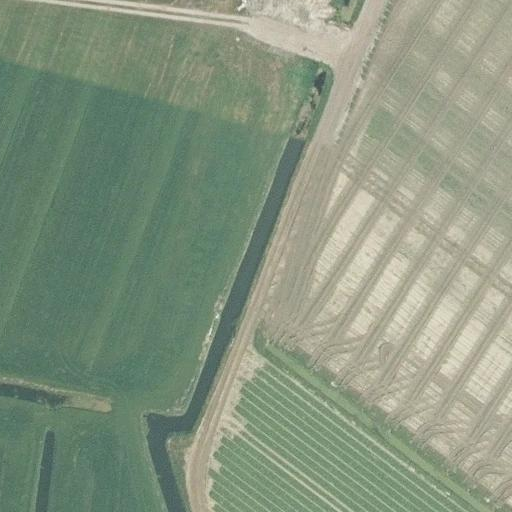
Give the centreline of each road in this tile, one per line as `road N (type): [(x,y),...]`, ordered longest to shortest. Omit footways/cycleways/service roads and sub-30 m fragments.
road 1 (track): [(254,309),(371,0)]
road 2 (track): [(348,60),(249,24),(65,0)]
road 3 (track): [(254,309),(193,454),(195,511)]
